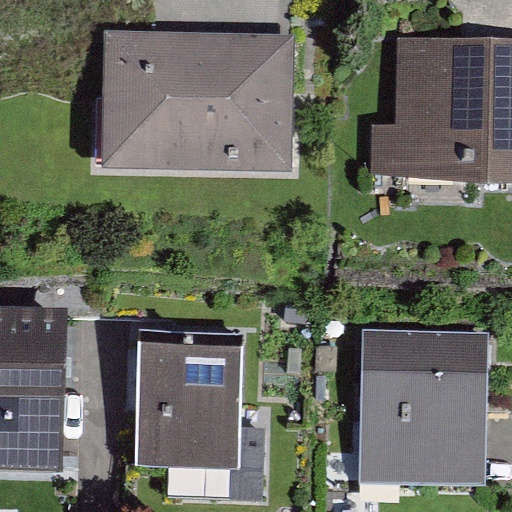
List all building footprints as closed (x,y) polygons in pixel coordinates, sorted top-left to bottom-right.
[(288,44),(100,37),(95,168),(283,176),(288,44)] [(511,194),(511,46),(399,45),(397,132),(372,132),(371,184),(449,185),(448,193),(511,194)] [(59,321),(0,320),(0,473),(59,474),(59,321)] [(480,340),(359,337),(355,487),(476,490),(480,340)] [(225,351),(135,350),(135,474),(225,474),(225,351)]
